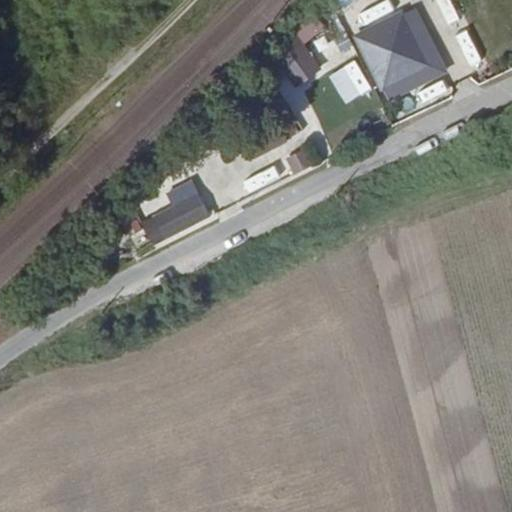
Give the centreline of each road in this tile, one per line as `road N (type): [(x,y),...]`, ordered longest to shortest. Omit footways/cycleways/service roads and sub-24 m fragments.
road 1 (unclassified): [(0,354),(166,256),(511,92)]
road 2 (track): [(189,0),(0,174)]
